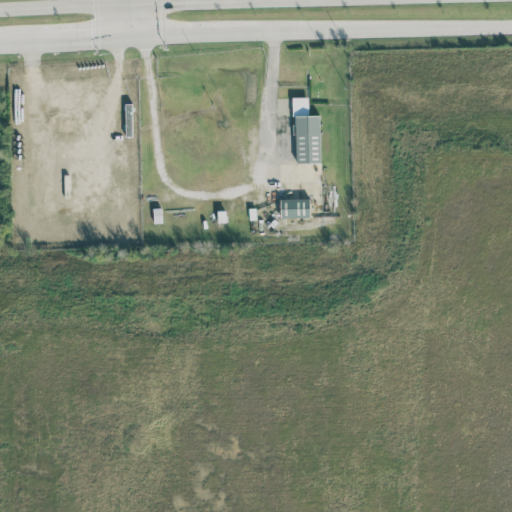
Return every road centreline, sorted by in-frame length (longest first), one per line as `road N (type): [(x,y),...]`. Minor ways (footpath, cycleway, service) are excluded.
road 1 (secondary): [(247,35),(511,26)]
road 2 (secondary): [(258,0),(0,9)]
